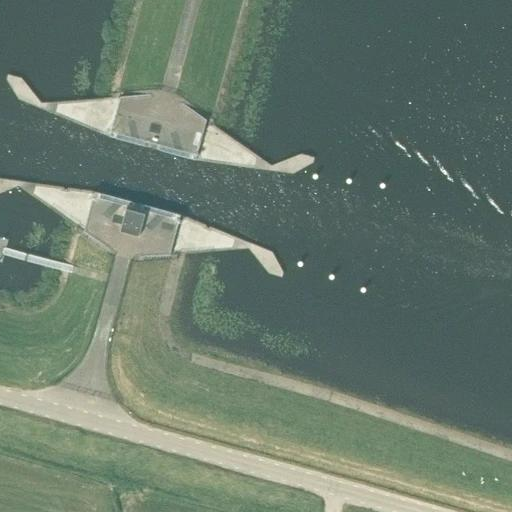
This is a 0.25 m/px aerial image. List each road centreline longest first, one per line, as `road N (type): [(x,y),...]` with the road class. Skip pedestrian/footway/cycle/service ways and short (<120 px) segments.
road 1 (unclassified): [(417,511),(79,418)]
road 2 (unclassified): [(79,418),(128,245)]
